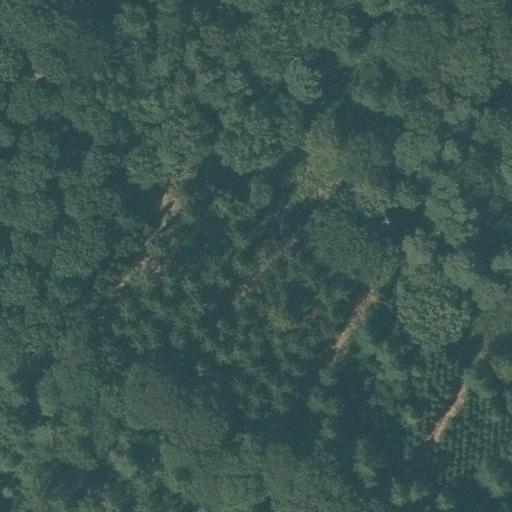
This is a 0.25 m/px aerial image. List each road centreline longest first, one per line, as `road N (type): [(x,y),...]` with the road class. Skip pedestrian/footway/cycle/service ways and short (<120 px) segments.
road 1 (track): [(0,312),(226,427),(344,511)]
road 2 (track): [(357,0),(511,55)]
